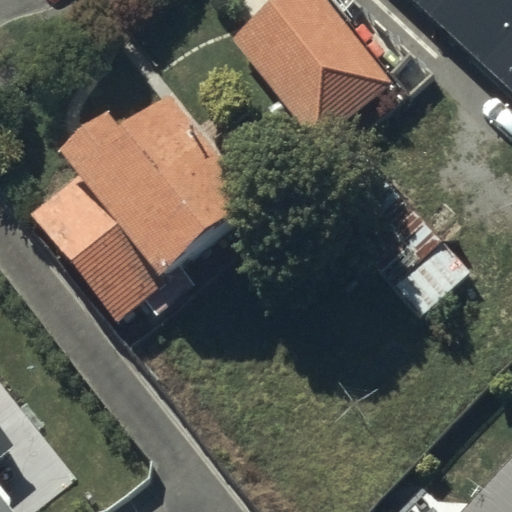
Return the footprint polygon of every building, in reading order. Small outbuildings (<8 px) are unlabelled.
[(393,93),(322,0),(312,0),(247,50),(322,148),(393,93)] [(511,0),(409,0),(511,101),(511,0)] [(407,107),(380,124),(427,196),(454,178),(407,107)] [(264,229),(183,132),(138,169),(114,140),(71,175),(83,189),(37,227),(132,339),(264,229)] [(305,186),(422,315),(469,273),(352,144),(305,186)] [(0,511),(8,511),(0,500),(0,476),(18,463),(0,437),(0,511)] [(511,511),(511,487),(487,511),(511,511)]
